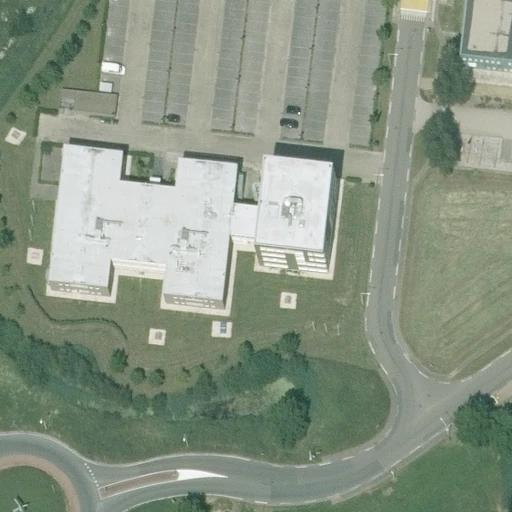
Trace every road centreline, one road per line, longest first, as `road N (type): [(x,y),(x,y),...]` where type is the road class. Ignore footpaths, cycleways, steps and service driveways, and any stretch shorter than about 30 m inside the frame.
road 1 (unclassified): [(415,0),(379,323),(384,349),(433,418)]
road 2 (unclassified): [(90,496),(201,473),(318,483),(355,471),(433,418)]
